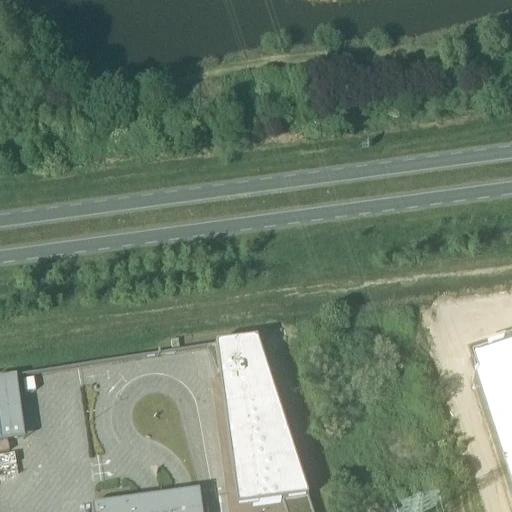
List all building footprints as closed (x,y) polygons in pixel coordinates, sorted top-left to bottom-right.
[(511,338),(510,341),(474,349),(476,354),(480,369),(477,372),(511,478),(511,338)] [(255,342),(204,350),(214,381),(217,380),(218,389),(217,390),(220,399),(236,509),(281,503),(306,500),(255,342)] [(0,390),(16,388),(14,379),(0,380),(0,390)] [(0,439),(23,436),(16,388),(0,390),(0,439)] [(0,444),(0,466),(21,466),(20,444),(0,444)] [(200,511),(198,492),(172,496),(174,511),(200,511)] [(174,511),(172,496),(159,498),(160,511),(174,511)] [(138,500),(139,511),(160,511),(159,498),(138,500)] [(139,511),(138,500),(90,507),(90,511),(139,511)] [(310,511),(306,500),(281,503),(283,511),(310,511)]
